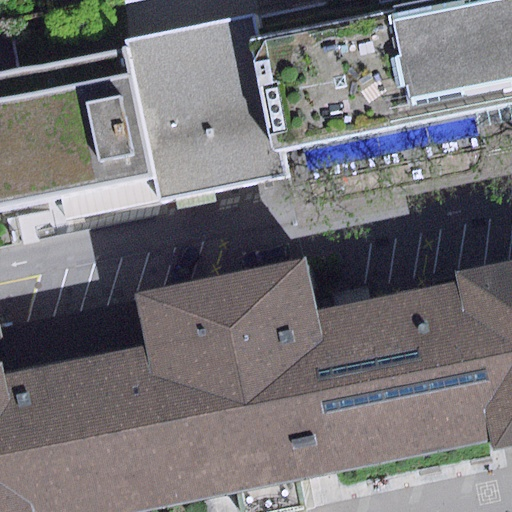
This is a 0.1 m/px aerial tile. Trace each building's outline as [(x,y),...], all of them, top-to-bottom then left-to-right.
[(511,0),(495,0),(265,46),(285,146),(474,107),(511,99),(511,0)] [(285,146),(265,46),(259,17),(126,43),(128,50),(159,203),(291,178),(285,146)] [(159,203),(128,50),(0,76),(0,205),(59,194),(65,223),(159,203)] [(511,99),(474,107),(478,127),(511,120),(511,99)] [(144,511),(351,470),(318,311),(307,259),(135,294),(140,303),(0,331),(0,511),(144,511)] [(460,283),(318,311),(351,470),(488,441),(490,452),(511,447),(511,264),(458,275),(460,283)]
